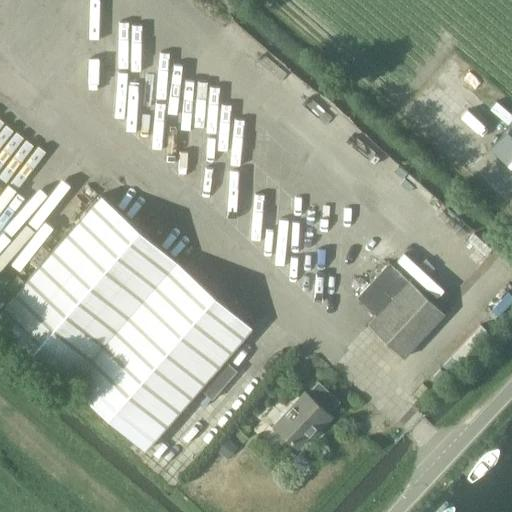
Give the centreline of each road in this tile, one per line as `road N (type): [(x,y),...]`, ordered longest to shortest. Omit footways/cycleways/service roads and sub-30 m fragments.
road 1 (unknown): [(57,102),(92,58),(129,51),(283,132),(299,166),(280,301)]
road 2 (unknown): [(280,301),(57,102)]
road 3 (unknown): [(445,463),(280,301)]
road 4 (unclassified): [(399,511),(511,391)]
